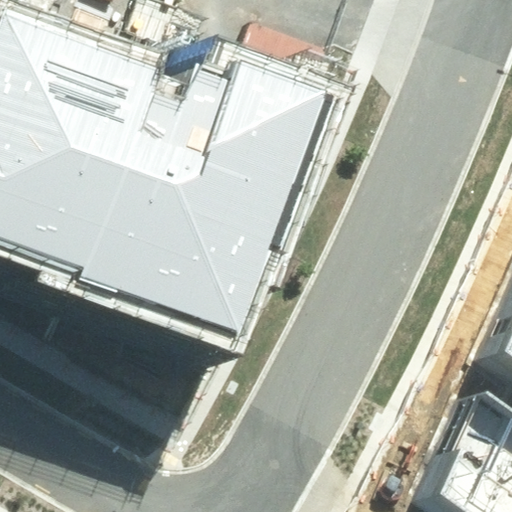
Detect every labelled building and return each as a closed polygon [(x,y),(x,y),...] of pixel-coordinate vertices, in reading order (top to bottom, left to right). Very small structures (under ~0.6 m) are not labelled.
[(0,266),(190,333),(274,94),(179,61),(168,91),(0,32),(0,266)] [(0,448),(29,393),(0,377),(0,448)] [(79,511),(95,475),(15,441),(0,476),(0,482),(72,511),(79,511)] [(446,511),(511,511),(491,501),(485,511),(480,511),(452,497),(444,511),(446,511)] [(0,511),(6,511),(10,505),(0,499),(0,511)]
